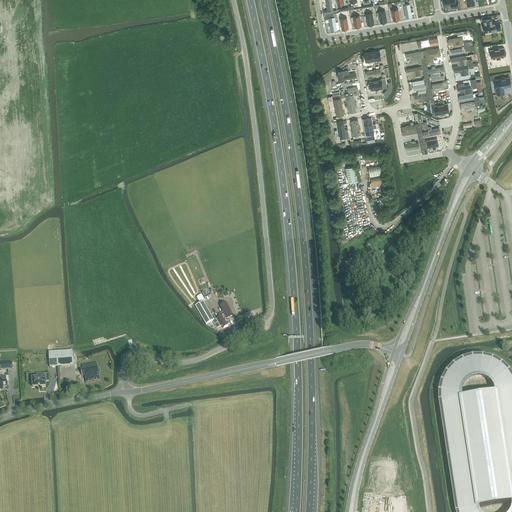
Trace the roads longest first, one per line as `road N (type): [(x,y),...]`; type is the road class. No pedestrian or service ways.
road 1 (motorway): [(250,0),(287,210),(297,337),(294,511)]
road 2 (motorway): [(310,511),(304,247),(263,0)]
road 3 (unclassified): [(124,391),(128,357),(192,361),(270,313),(252,109),(233,0)]
road 4 (tertiary): [(124,391),(356,345),(393,351)]
road 5 (track): [(453,511),(436,384),(468,352),(511,365)]
road 6 (tertiary): [(468,167),(393,351)]
road 7 (tertiary): [(401,354),(474,171)]
road 8 (tertiary): [(393,351),(347,511)]
road 9 (tertiary): [(354,511),(401,354)]
road 10 (unclassified): [(456,158),(433,189),(381,231),(364,180)]
road 11 (residential): [(316,0),(326,37),(439,18)]
road 12 (tertiary): [(0,419),(124,391)]
